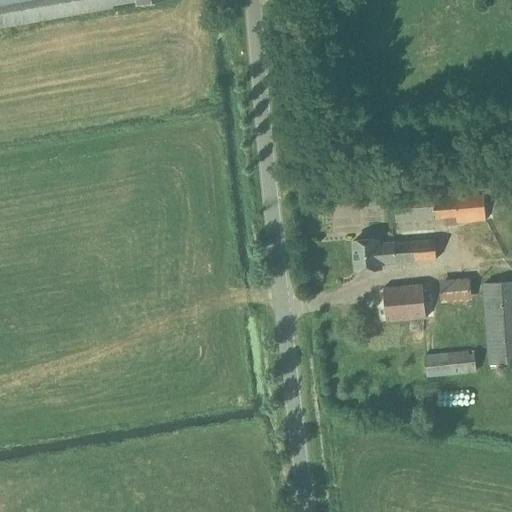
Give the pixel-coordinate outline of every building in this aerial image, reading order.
[(0,0),(0,27),(112,7),(111,5),(110,0),(0,0)] [(393,220),(484,214),(483,194),(392,200),(393,220)] [(382,261),(436,257),(434,238),(378,242),(378,238),(353,239),(355,268),(383,266),(382,261)] [(490,364),(511,362),(511,280),(484,283),(490,364)] [(386,320),(426,316),(423,284),(383,287),(386,320)] [(474,350),(424,355),(426,374),(476,369),(474,350)]
